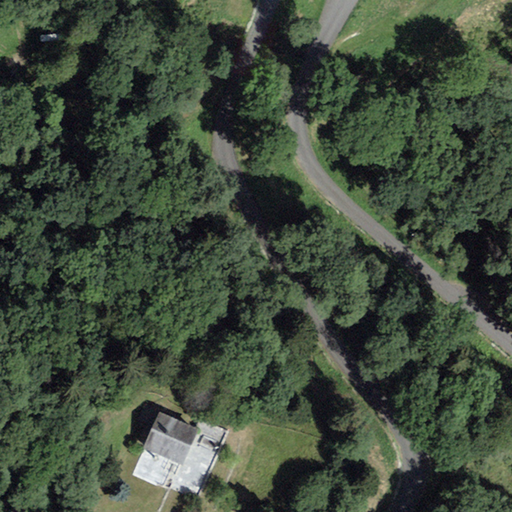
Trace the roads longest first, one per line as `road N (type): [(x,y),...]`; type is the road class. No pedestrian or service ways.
road 1 (unclassified): [(277,0),(235,84),(223,137),(249,202),(315,316),(415,455),(403,511)]
road 2 (unclassified): [(511,345),(346,203),(302,144),(306,86),(346,0)]
